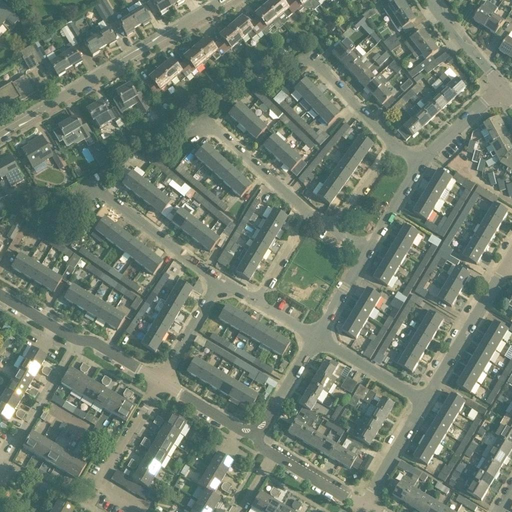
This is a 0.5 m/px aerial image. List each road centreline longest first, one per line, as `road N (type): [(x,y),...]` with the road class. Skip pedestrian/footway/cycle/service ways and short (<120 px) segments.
road 1 (residential): [(0,139),(229,0)]
road 2 (residential): [(221,283),(94,188),(82,195)]
road 3 (residential): [(428,402),(511,261)]
road 4 (residential): [(309,212),(212,125),(187,133)]
road 5 (residential): [(428,402),(319,339)]
road 6 (residential): [(394,146),(305,62)]
road 7 (residential): [(366,507),(428,402)]
